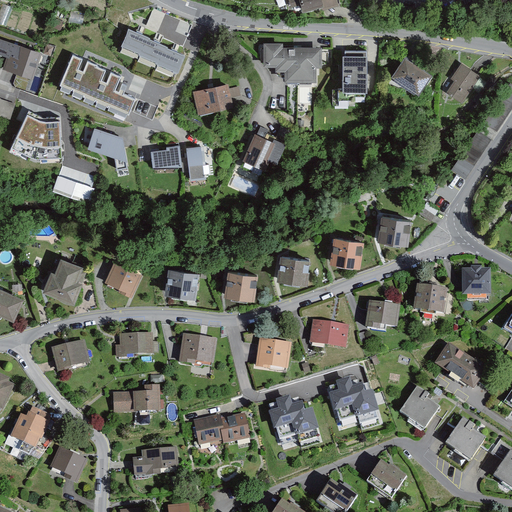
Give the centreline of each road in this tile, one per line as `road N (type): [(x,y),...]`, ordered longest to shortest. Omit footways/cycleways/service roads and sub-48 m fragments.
road 1 (residential): [(14,338),(105,315),(249,318),(464,240)]
road 2 (residential): [(511,50),(254,23),(172,0)]
road 3 (residential): [(102,511),(101,441),(51,393),(14,338)]
road 4 (residential): [(464,240),(455,210),(511,123)]
